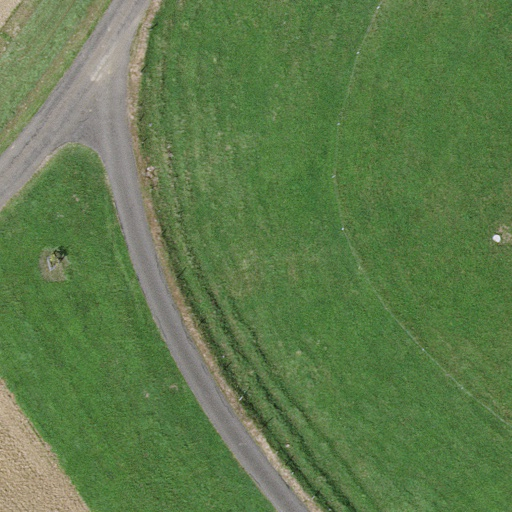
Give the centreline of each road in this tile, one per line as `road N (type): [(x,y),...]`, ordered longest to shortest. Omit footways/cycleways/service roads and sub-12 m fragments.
road 1 (track): [(299,511),(196,373),(89,85)]
road 2 (unclassified): [(138,0),(89,85),(0,186)]
